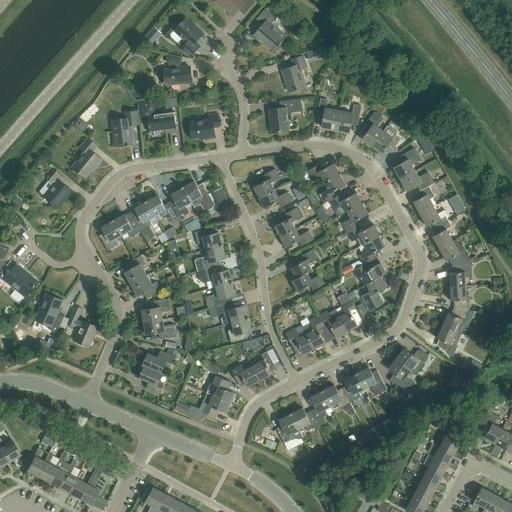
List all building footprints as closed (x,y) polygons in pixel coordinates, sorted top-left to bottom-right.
[(216,0),(216,1),(233,16),(238,10),(244,16),(255,3),(251,0),(216,0)] [(276,18),(266,8),(256,19),(263,25),(254,35),(262,42),(263,41),(274,50),(279,44),(280,45),(286,38),(271,24),(276,18)] [(195,28),(185,19),(174,31),(187,44),(182,49),(190,56),(199,48),(194,43),(203,34),(196,27),(195,28)] [(154,27),(143,40),(150,45),(161,32),(154,27)] [(320,47),(307,52),(311,61),(324,57),(320,47)] [(182,57),(168,54),(166,62),(168,62),(169,69),(164,70),(166,85),(181,83),(181,82),(184,82),(185,83),(192,83),(190,66),(179,68),(179,65),(181,65),(182,57)] [(306,68),(303,56),(291,60),(293,67),(282,70),(289,92),(306,87),(300,70),(306,68)] [(178,107),(176,98),(165,100),(166,109),(178,107)] [(301,111),(300,99),(279,102),(280,108),(269,110),(272,133),(289,131),(287,113),(301,111)] [(335,131),(339,111),(325,109),(327,101),(320,100),(317,118),(323,119),(321,128),(335,131)] [(176,127),(174,112),(154,115),(152,102),(140,104),(141,116),(147,116),(149,131),(176,127)] [(352,114),(339,111),(335,131),(349,133),(351,124),(357,125),(360,107),(354,106),(352,114)] [(138,125),(136,111),(125,112),(126,119),(112,120),(115,147),(126,145),(126,146),(133,145),(130,126),(138,125)] [(372,146),(383,131),(377,127),(383,118),(375,112),(363,127),(368,131),(362,139),(372,146)] [(219,127),(218,114),(208,115),(208,120),(190,122),(192,138),(205,137),(205,138),(215,137),(214,127),(219,127)] [(83,123),(81,128),(89,132),(92,127),(83,123)] [(383,131),(372,146),(382,154),(388,146),(393,149),(401,139),(392,133),(390,136),(383,131)] [(424,134),(416,139),(421,147),(429,142),(424,134)] [(96,146),(87,138),(79,148),(84,152),(71,167),(85,178),(94,167),(95,168),(102,160),(92,151),(96,146)] [(400,180),(415,171),(411,165),(420,160),(414,149),(400,156),(404,162),(394,168),(400,180)] [(321,184),(341,173),(339,174),(337,171),(338,170),(334,163),(321,170),(318,165),(307,171),(312,180),(321,176),(324,182),(321,184)] [(258,199),(274,190),(271,183),(280,178),(275,169),(263,175),(266,180),(253,187),(257,194),(258,194),(260,198),(258,199)] [(70,182),(56,171),(47,181),(53,186),(44,197),(57,208),(72,191),(66,186),(70,182)] [(420,192),(429,187),(434,184),(428,173),(419,178),(415,171),(400,180),(407,191),(417,186),(420,192)] [(341,173),(321,184),(325,183),(328,189),(319,194),(324,203),(329,201),(335,197),(333,192),(346,185),(340,174),(341,174),(341,173)] [(290,189),(300,185),(298,179),(287,184),(290,189)] [(194,181),(183,188),(191,202),(197,198),(200,204),(201,203),(205,211),(215,205),(213,202),(202,183),(197,186),(194,181)] [(413,202),(420,215),(434,207),(430,199),(434,196),(429,187),(420,192),(415,194),(418,199),(413,202)] [(185,205),(191,202),(183,188),(171,194),(174,199),(169,202),(177,217),(188,211),(185,205)] [(314,209),(320,205),(311,189),(305,192),(314,209)] [(274,190),(258,199),(259,198),(265,209),(278,202),(281,207),(292,201),(287,192),(278,197),(274,190)] [(341,194),(335,197),(329,201),(338,216),(343,213),(344,214),(364,203),(362,203),(360,200),(357,193),(344,200),(341,194)] [(170,221),(177,217),(169,202),(164,205),(158,195),(146,201),(155,216),(161,212),(164,217),(167,215),(170,221)] [(149,219),(155,216),(146,201),(135,208),(138,212),(132,216),(141,231),(152,224),(149,219)] [(342,224),(347,233),(358,227),(355,221),(368,214),(362,204),(364,203),(344,214),(347,212),(351,219),(342,224)] [(435,229),(448,221),(445,216),(440,219),(434,207),(420,215),(426,227),(432,224),(435,229)] [(279,238),(295,229),(292,222),(301,217),(296,208),(284,214),(287,219),(274,226),(278,233),(279,233),(280,237),(279,238)] [(113,221),(121,235),(128,231),(130,237),(141,231),(132,216),(127,219),(125,214),(113,221)] [(121,235),(113,221),(102,227),(105,232),(99,235),(107,250),(118,244),(115,238),(121,235)] [(448,221),(435,229),(437,234),(432,237),(439,249),(453,241),(446,229),(451,227),(448,221)] [(361,232),(358,227),(347,233),(352,242),(357,239),(361,246),(381,235),(380,235),(374,225),(361,232)] [(206,250),(221,246),(218,233),(212,235),(211,228),(195,233),(198,245),(204,243),(206,250)] [(299,236),(295,229),(279,238),(280,237),(286,248),(299,241),(302,246),(313,240),(308,231),(299,236)] [(160,236),(164,244),(171,241),(167,233),(160,236)] [(364,265),(365,264),(376,259),(373,253),(386,246),(382,239),(381,240),(379,236),(381,235),(361,246),(364,244),(368,251),(359,256),(364,265)] [(332,243),(326,240),(321,247),(325,250),(328,246),(329,247),(332,243)] [(453,241),(439,249),(446,262),(451,259),(455,265),(471,260),(462,244),(460,246),(457,240),(454,242),(453,241)] [(198,272),(221,266),(219,260),(225,258),(221,246),(206,250),(207,257),(197,259),(196,262),(198,272)] [(295,274),(297,278),(307,273),(312,270),(308,264),(317,259),(312,249),(301,256),(304,261),(291,268),(295,275),(295,274)] [(124,272),(131,284),(147,275),(142,266),(145,264),(140,256),(126,263),(130,269),(124,272)] [(471,260),(455,265),(455,273),(449,273),(449,287),(466,286),(466,278),(472,277),(471,261),(471,260)] [(364,265),(353,270),(358,280),(368,275),(371,281),(382,276),(387,274),(381,263),(368,270),(365,264),(364,265)] [(38,282),(17,265),(13,269),(8,265),(0,274),(0,281),(4,285),(7,282),(25,297),(33,286),(34,287),(38,282)] [(214,280),(216,287),(232,283),(228,270),(223,271),(221,266),(198,272),(201,281),(203,283),(214,280)] [(311,280),(307,273),(297,278),(292,281),(298,292),(311,285),(313,290),(325,284),(320,275),(311,280)] [(147,275),(131,284),(138,296),(143,292),(147,298),(161,290),(156,282),(152,284),(147,275)] [(188,283),(186,276),(179,278),(181,285),(188,283)] [(384,280),(382,276),(371,281),(366,284),(370,291),(361,296),(366,305),(372,302),(373,306),(382,301),(377,292),(388,287),(384,280)] [(205,299),(208,309),(215,307),(231,303),(230,296),(235,295),(232,283),(216,287),(218,294),(207,296),(205,299)] [(466,295),(466,286),(449,287),(450,301),(456,301),(457,308),(469,311),(468,295),(466,295)] [(354,291),(347,294),(351,300),(357,297),(354,291)] [(56,299),(45,294),(34,320),(51,327),(49,330),(57,333),(65,316),(57,313),(63,301),(56,298),(56,299)] [(346,313),(339,317),(348,333),(347,331),(351,329),(351,330),(358,326),(351,313),(356,310),(351,300),(347,294),(342,297),(344,302),(341,304),(346,313)] [(144,322),(163,319),(162,312),(170,311),(168,299),(154,301),(155,308),(142,310),(144,322)] [(215,307),(217,315),(223,313),(224,317),(222,318),(223,324),(231,322),(248,318),(244,305),(233,308),(231,303),(215,307)] [(105,313),(97,305),(92,310),(100,318),(105,313)] [(81,309),(75,307),(67,324),(79,330),(74,341),(79,343),(78,345),(84,347),(84,345),(89,347),(97,327),(82,321),(82,323),(76,321),(81,309)] [(448,313),(442,325),(457,332),(463,320),(464,321),(470,323),(475,311),(469,311),(457,308),(453,315),(448,313)] [(327,311),(318,316),(324,328),(329,325),(336,338),(347,332),(348,333),(339,317),(335,310),(328,313),(327,311)] [(303,327),(307,334),(316,351),(316,350),(315,349),(326,343),(319,331),(324,328),(318,316),(309,321),(310,323),(303,327)] [(248,318),(231,322),(233,329),(227,330),(230,342),(247,338),(245,332),(251,330),(248,318)] [(163,319),(144,322),(146,335),(159,332),(160,340),(176,337),(175,325),(164,327),(163,319)] [(315,351),(316,351),(307,334),(303,327),(302,325),(295,329),(286,334),(292,345),(297,342),(304,355),(311,351),(314,349),(315,351)] [(442,325),(436,338),(442,341),(438,348),(448,355),(455,341),(453,340),(457,332),(442,325)] [(396,359),(411,370),(416,373),(417,372),(420,372),(425,364),(425,363),(428,358),(418,350),(413,355),(404,348),(396,359)] [(160,373),(164,365),(168,367),(173,357),(160,351),(157,358),(147,354),(142,366),(144,367),(144,366),(160,373)] [(251,366),(259,380),(272,373),(269,368),(274,365),(267,351),(261,354),(264,359),(251,366)] [(301,371),(311,367),(306,356),(296,360),(301,371)] [(406,376),(411,370),(396,359),(388,369),(397,376),(393,382),(404,390),(412,380),(406,376)] [(220,370),(210,362),(205,368),(216,376),(220,370)] [(247,387),(259,380),(251,366),(244,370),(241,365),(231,370),(239,384),(244,381),(247,387)] [(162,374),(160,373),(144,366),(144,367),(139,378),(149,382),(145,389),(158,395),(163,384),(158,382),(162,374)] [(358,372),(356,373),(364,389),(371,385),(375,395),(386,390),(377,371),(371,374),(369,368),(358,373),(358,372)] [(348,385),(343,388),(356,414),(350,403),(361,397),(358,392),(364,389),(356,373),(355,374),(356,375),(345,380),(348,385)] [(206,393),(230,403),(234,394),(226,390),(230,383),(216,377),(212,384),(210,383),(207,389),(208,390),(206,393)] [(322,390),(330,406),(336,403),(339,409),(343,406),(346,411),(349,409),(352,416),(356,414),(343,388),(337,391),(334,385),(323,391),(323,390),(322,390)] [(330,406),(322,390),(320,391),(321,392),(310,397),(316,408),(311,411),(318,426),(326,422),(323,417),(326,415),(324,409),(330,406)] [(226,413),(230,403),(206,393),(213,396),(211,401),(206,399),(201,411),(215,418),(219,409),(226,413)] [(190,407),(178,402),(175,410),(187,415),(190,407)] [(318,426),(311,411),(305,414),(302,408),(292,414),(292,413),(290,413),(298,429),(305,426),(307,431),(318,426)] [(298,429),(290,413),(289,414),(289,415),(279,420),(282,426),(276,428),(284,443),(295,438),(300,438),(302,437),(298,429)] [(484,439),(495,445),(503,429),(502,429),(495,425),(500,418),(495,416),(491,424),(492,424),(484,439)] [(386,422),(388,429),(395,427),(393,419),(386,422)] [(495,445),(506,450),(511,438),(511,434),(506,431),(510,424),(506,421),(502,429),(503,429),(495,445)] [(442,433),(445,435),(439,447),(455,454),(454,456),(461,460),(463,456),(456,452),(460,444),(457,442),(459,437),(444,428),(442,433)] [(53,437),(46,433),(42,440),(50,444),(53,437)] [(0,447),(10,462),(20,455),(11,441),(4,445),(0,439),(0,447)] [(0,467),(10,462),(0,447),(0,467)] [(439,447),(433,457),(449,465),(448,467),(455,471),(458,467),(450,463),(454,456),(455,454),(439,447)] [(46,462),(44,461),(38,458),(42,450),(37,448),(33,456),(34,457),(26,471),(37,477),(46,462)] [(48,483),(58,489),(66,473),(65,473),(59,469),(63,462),(62,461),(65,455),(62,453),(55,467),(56,467),(48,483)] [(422,457),(414,453),(411,459),(419,462),(422,457)] [(37,477),(48,483),(56,467),(55,467),(48,463),(52,456),(48,454),(44,461),(46,462),(37,477)] [(428,468),(443,476),(442,477),(449,481),(452,477),(444,473),(448,467),(449,465),(433,457),(428,454),(423,465),(428,468)] [(58,489),(69,494),(77,479),(76,478),(70,475),(77,460),(73,458),(69,465),(65,473),(66,473),(58,489)] [(112,468),(99,461),(95,468),(101,472),(108,476),(112,468)] [(95,468),(86,484),(88,485),(79,500),(90,506),(91,505),(96,495),(98,491),(93,488),(101,472),(95,468)] [(428,468),(422,478),(437,486),(436,488),(444,492),(446,488),(438,484),(442,477),(443,476),(428,468)] [(69,494),(79,500),(88,485),(86,484),(80,481),(84,473),(80,471),(76,478),(77,479),(69,494)] [(412,475),(405,471),(401,477),(409,481),(412,475)] [(422,478),(417,489),(432,497),(431,498),(438,503),(441,498),(433,494),(436,488),(437,486),(422,478)] [(145,503),(156,508),(164,493),(153,487),(145,503)] [(485,509),(493,493),(482,487),(474,503),(485,509)] [(426,507),(425,509),(430,511),(433,511),(435,509),(427,505),(431,498),(432,497),(417,489),(413,495),(408,492),(406,495),(411,499),(426,507)] [(164,493),(156,508),(162,511),(167,511),(175,499),(164,493)] [(485,509),(491,511),(496,511),(504,499),(493,493),(485,509)] [(369,499),(360,494),(358,498),(367,503),(368,501),(376,505),(378,500),(371,496),(369,499)] [(96,495),(91,505),(102,511),(107,501),(96,495)] [(181,511),(185,505),(175,499),(167,511),(181,511)] [(423,511),(425,509),(426,507),(411,499),(405,510),(407,511),(423,511)] [(496,511),(509,511),(511,508),(511,503),(504,499),(496,511)] [(390,506),(382,502),(379,507),(387,511),(390,506)]
